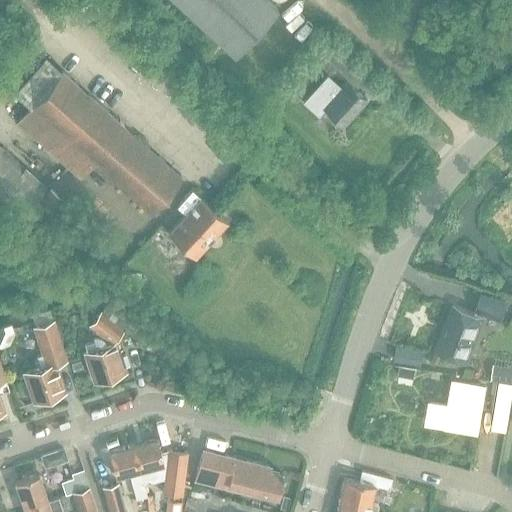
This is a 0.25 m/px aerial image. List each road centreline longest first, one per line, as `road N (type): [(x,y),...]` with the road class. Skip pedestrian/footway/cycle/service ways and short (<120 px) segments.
road 1 (tertiary): [(329,444),(387,263),(431,194),(511,117)]
road 2 (residential): [(0,451),(155,404),(329,444)]
road 3 (residential): [(511,500),(329,444)]
